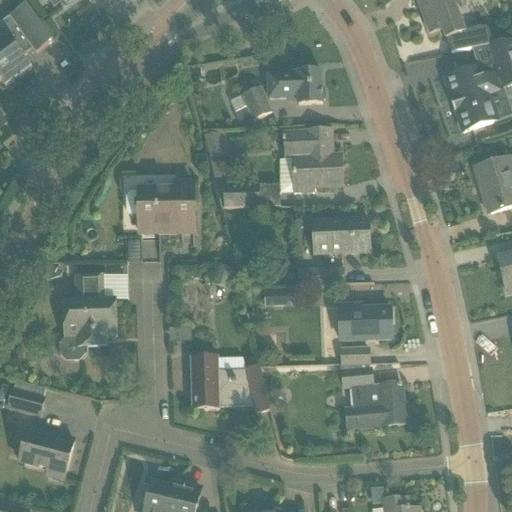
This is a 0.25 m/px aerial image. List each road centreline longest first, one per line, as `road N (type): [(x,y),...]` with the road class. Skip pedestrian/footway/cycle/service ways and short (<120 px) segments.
road 1 (residential): [(470,463),(416,192),(385,103),(329,0)]
road 2 (residential): [(154,433),(251,464),(315,474),(470,463)]
road 3 (residential): [(146,72),(117,48),(37,161),(56,189)]
road 4 (residential): [(154,433),(144,282)]
road 5 (tertiary): [(56,189),(146,72)]
road 6 (residential): [(86,511),(101,445),(114,429),(154,433)]
